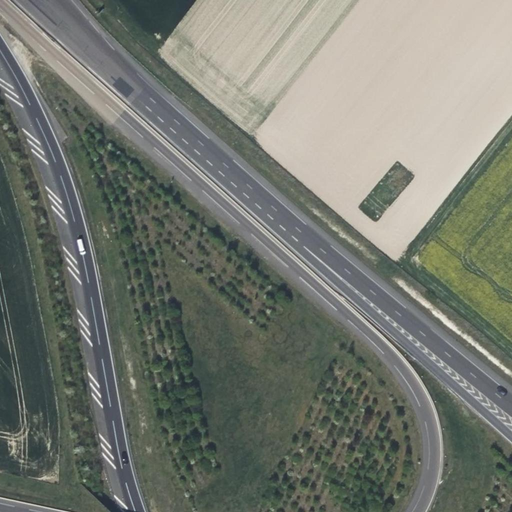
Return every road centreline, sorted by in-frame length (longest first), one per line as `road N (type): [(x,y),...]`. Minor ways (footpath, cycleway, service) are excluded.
road 1 (motorway): [(0,3),(389,354),(415,387),(431,431),(430,476),(417,511)]
road 2 (motorway): [(0,43),(44,123),(74,204),(139,511)]
road 3 (motorway): [(307,243),(42,0)]
road 4 (motorway): [(511,436),(342,287),(307,243)]
road 5 (motorway): [(511,405),(307,243)]
